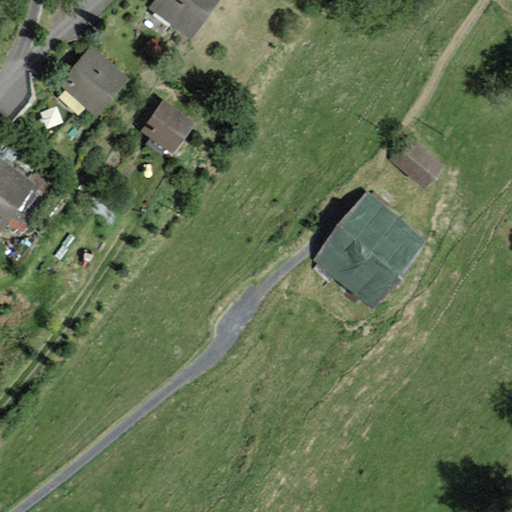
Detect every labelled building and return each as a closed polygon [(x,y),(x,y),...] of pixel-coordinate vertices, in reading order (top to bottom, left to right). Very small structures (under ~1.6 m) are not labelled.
[(216,0),(155,0),(152,5),(192,34),(216,0)] [(125,78),(93,49),(65,81),(96,109),(125,78)] [(192,121),(166,103),(147,129),(174,148),(192,121)] [(444,166),(405,136),(388,159),(427,188),(444,166)] [(32,182),(0,159),(0,225),(1,226),(32,182)] [(433,239),(365,191),(315,261),(382,309),(433,239)]
